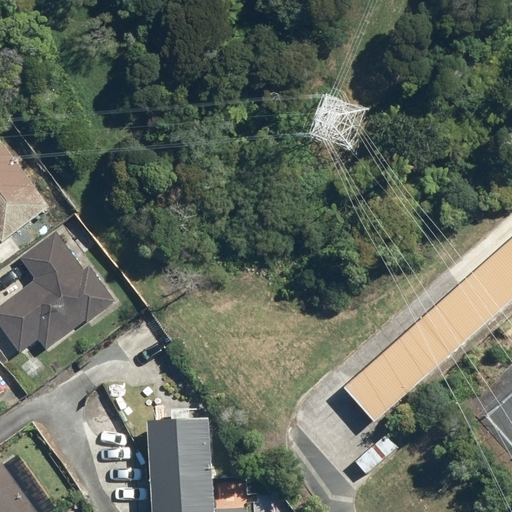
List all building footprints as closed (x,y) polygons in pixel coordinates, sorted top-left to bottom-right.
[(46,205),(0,149),(0,233),(4,239),(46,205)] [(111,325),(137,305),(102,260),(89,269),(60,231),(22,260),(37,278),(0,306),(0,321),(26,355),(42,343),(48,352),(87,322),(90,326),(104,316),(111,325)] [(511,243),(348,389),(379,424),(511,305),(511,243)] [(0,399),(10,393),(0,379),(0,399)] [(215,418),(155,420),(158,511),(250,511),(251,510),(216,511),(215,481),(217,481),(215,418)] [(39,511),(5,462),(0,465),(0,511),(39,511)]
